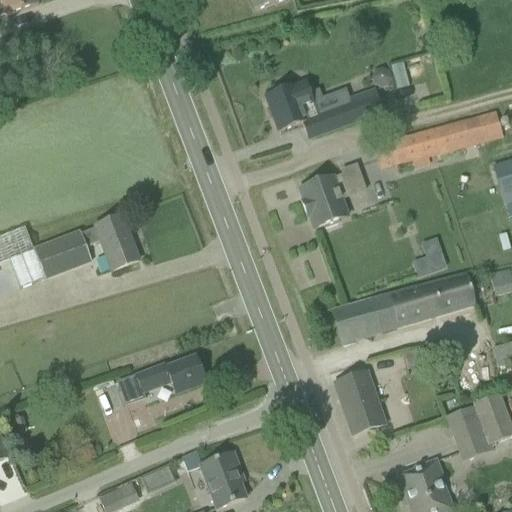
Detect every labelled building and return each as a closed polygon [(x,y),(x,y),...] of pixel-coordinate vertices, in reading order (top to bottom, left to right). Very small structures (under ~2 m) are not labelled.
[(0,0),(0,1),(6,18),(18,15),(37,8),(34,0),(0,0)] [(250,0),(255,13),(274,6),(285,2),(289,1),(288,0),(250,0)] [(376,73),(372,80),(374,87),(382,90),(389,87),(393,81),(390,74),(383,70),(376,73)] [(302,126),(308,142),(383,114),(375,92),(349,102),(351,107),(317,119),(305,85),(266,100),(278,134),(302,126)] [(373,148),(380,171),(502,138),(495,115),(373,148)] [(511,162),(493,168),(505,207),(511,205),(511,162)] [(309,220),(313,232),(323,228),(324,231),(338,226),(337,223),(346,220),(339,202),(364,193),(355,168),(340,173),(342,178),(332,181),(332,180),(299,192),(303,204),(301,205),(307,220),(309,220)] [(80,236),(34,253),(44,281),(91,264),(86,251),(101,246),(112,274),(138,264),(121,220),(95,230),(95,231),(80,237),(80,236)] [(25,231),(0,240),(0,267),(9,263),(20,291),(44,281),(34,253),(33,253),(25,231)] [(412,263),(416,277),(445,270),(437,240),(421,244),(425,259),(412,263)] [(506,273),(489,278),(492,288),(493,291),(510,286),(506,273)] [(333,314),(342,347),(361,342),(410,327),(410,328),(474,309),(465,278),(352,309),(333,314)] [(511,344),(495,350),(502,370),(511,366),(511,344)] [(401,357),(404,372),(446,363),(442,349),(401,357)] [(118,385),(115,386),(124,409),(127,408),(144,401),(142,395),(170,384),(175,397),(205,386),(195,360),(176,367),(165,371),(164,367),(135,378),(118,385)] [(333,386),(352,440),(385,429),(379,410),(367,375),(352,380),(333,386)] [(448,421),(463,466),(494,456),(491,448),(511,440),(511,430),(500,398),(472,407),(474,412),(448,421)] [(0,463),(8,460),(0,440),(0,463)] [(200,469),(216,511),(218,511),(245,502),(235,475),(239,474),(233,457),(200,469)] [(408,507),(410,511),(448,511),(437,482),(442,480),(436,463),(414,472),(414,473),(398,479),(404,496),(406,495),(410,507),(408,507)] [(143,479),(147,489),(166,482),(163,472),(143,479)] [(103,501),(108,511),(111,511),(116,510),(117,511),(118,511),(138,503),(132,491),(129,493),(128,490),(103,501)]
